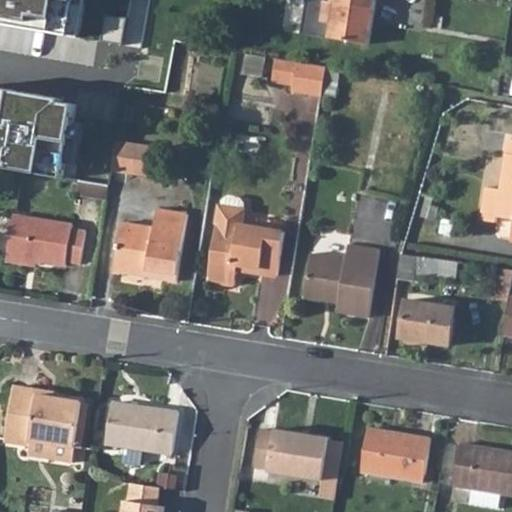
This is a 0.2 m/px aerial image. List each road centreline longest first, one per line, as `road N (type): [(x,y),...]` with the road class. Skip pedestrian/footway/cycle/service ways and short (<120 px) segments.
road 1 (residential): [(236,359),(511,402)]
road 2 (residential): [(0,321),(236,359)]
road 3 (residential): [(236,359),(211,511)]
